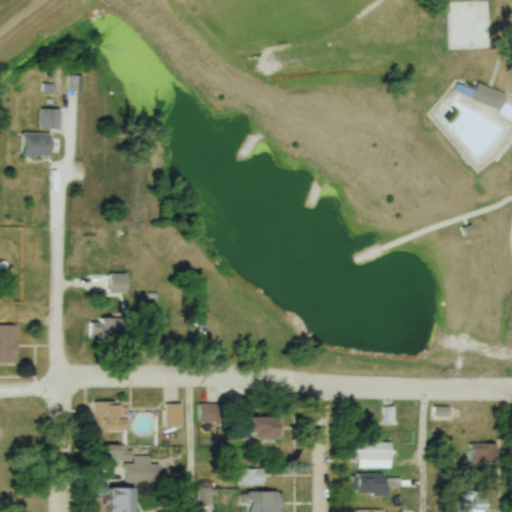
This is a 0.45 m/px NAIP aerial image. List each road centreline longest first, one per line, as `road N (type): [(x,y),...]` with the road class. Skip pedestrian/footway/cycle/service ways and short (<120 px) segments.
road 1 (residential): [(511,392),(236,379),(57,384)]
road 2 (residential): [(55,511),(57,384)]
road 3 (residential): [(318,511),(318,388)]
